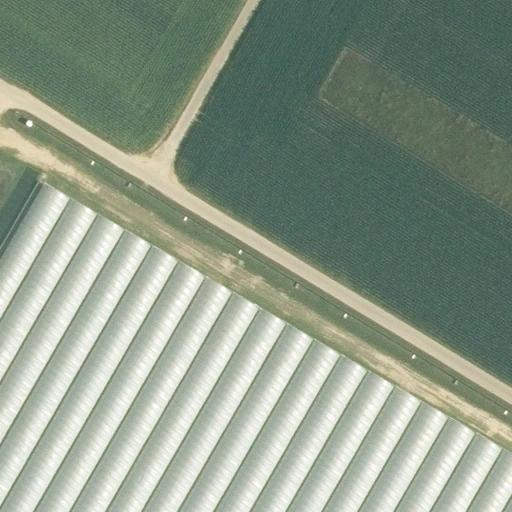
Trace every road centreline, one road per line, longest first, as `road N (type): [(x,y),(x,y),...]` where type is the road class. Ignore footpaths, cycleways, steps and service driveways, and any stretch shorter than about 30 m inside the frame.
road 1 (track): [(153,178),(511,396)]
road 2 (track): [(153,178),(256,0)]
road 3 (track): [(0,88),(153,178)]
